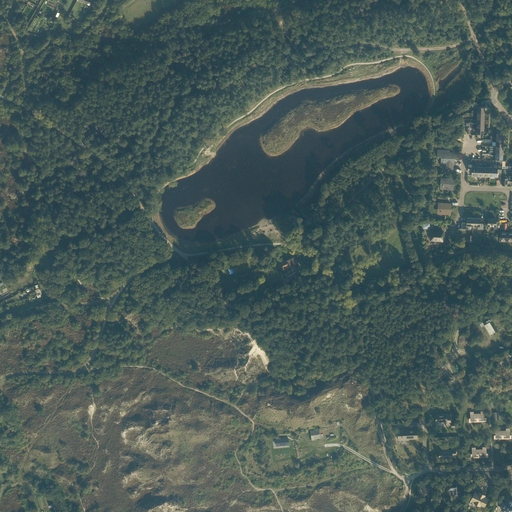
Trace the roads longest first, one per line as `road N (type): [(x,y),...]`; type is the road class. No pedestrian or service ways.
road 1 (track): [(184,254),(208,293),(228,308),(350,305),(387,459),(407,480),(398,511)]
road 2 (track): [(86,368),(121,288),(148,265),(184,254)]
road 3 (track): [(8,18),(34,110),(25,150)]
